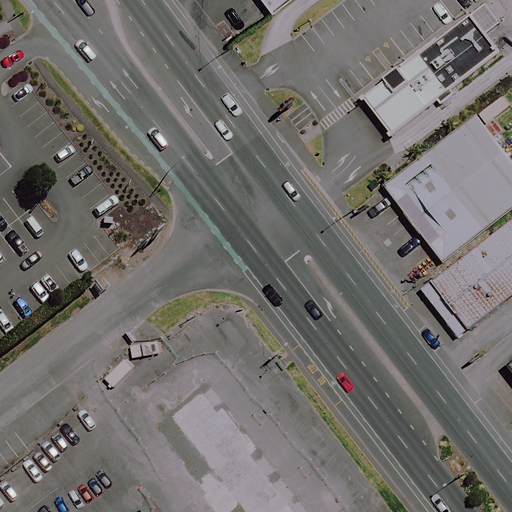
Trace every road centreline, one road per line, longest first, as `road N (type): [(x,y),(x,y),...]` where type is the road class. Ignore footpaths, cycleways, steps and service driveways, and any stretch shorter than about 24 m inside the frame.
road 1 (secondary): [(456,511),(64,0)]
road 2 (secondary): [(141,0),(511,489)]
